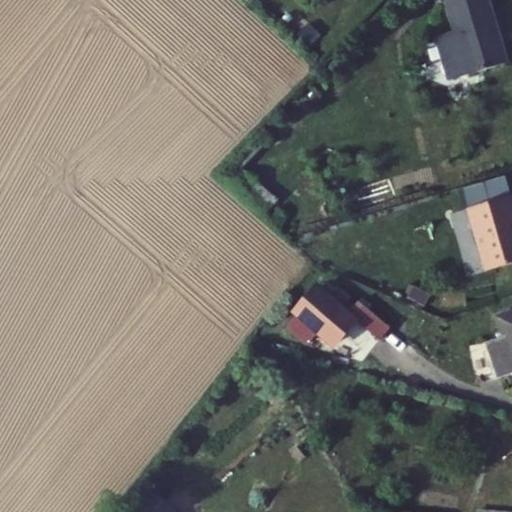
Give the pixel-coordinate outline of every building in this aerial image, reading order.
[(503,68),(482,0),(462,0),(437,7),(460,80),(503,68)] [(511,209),(509,199),(466,212),(485,274),(511,265),(511,209)] [(303,320),(340,348),(361,321),(387,342),(396,329),(365,305),(356,317),(324,293),(303,320)] [(511,305),(491,313),(498,333),(480,339),(493,375),(510,369),(511,374),(511,305)] [(369,352),(377,340),(358,326),(349,338),(369,352)] [(401,508),(455,509),(456,489),(402,488),(401,508)] [(138,511),(172,511),(152,496),(138,511)]
